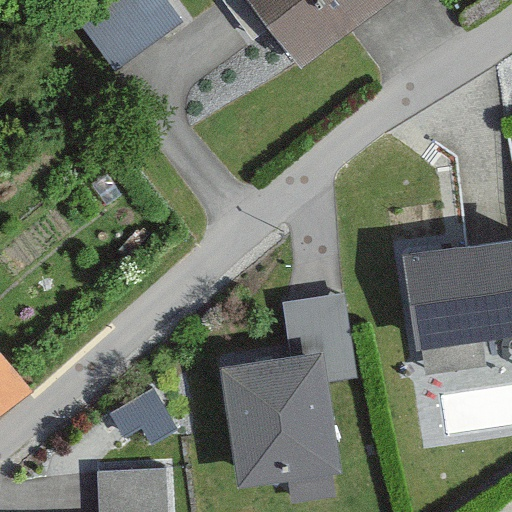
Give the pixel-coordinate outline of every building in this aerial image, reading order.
[(177,24),(158,0),(95,0),(68,21),(110,76),(177,24)] [(390,0),(243,0),(296,70),(390,0)] [(511,336),(511,241),(401,254),(411,350),(419,349),(421,374),(480,368),(477,340),(511,336)] [(279,306),(286,357),(215,367),(231,489),(287,482),(290,502),(327,497),(324,474),(337,472),(325,385),(350,382),(339,298),(279,306)] [(0,410),(23,392),(0,364),(0,410)] [(159,511),(158,473),(92,476),(93,511),(159,511)]
